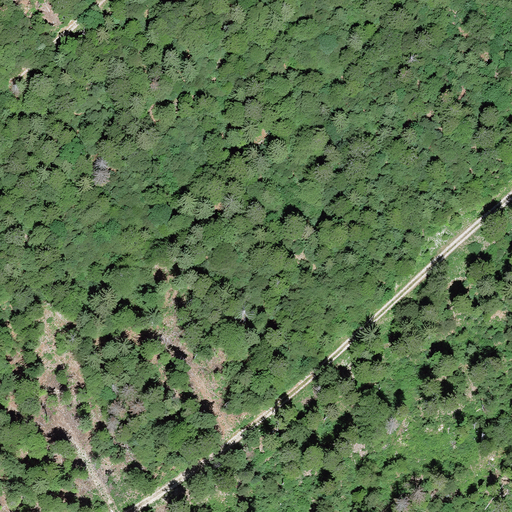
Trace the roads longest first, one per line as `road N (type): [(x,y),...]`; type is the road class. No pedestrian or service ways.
road 1 (track): [(511,197),(247,431),(131,511)]
road 2 (track): [(0,94),(103,0)]
